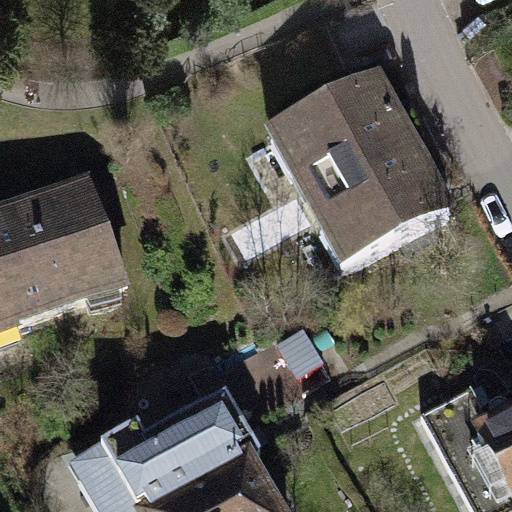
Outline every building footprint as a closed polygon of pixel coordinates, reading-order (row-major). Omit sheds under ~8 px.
[(383,89),(269,152),(345,291),(459,229),(383,89)] [(88,197),(0,230),(0,370),(20,363),(17,356),(131,313),(88,197)] [(301,334),(278,348),(298,381),(322,367),(301,334)] [(511,511),(511,503),(477,440),(489,433),(469,396),(420,423),(468,511),(511,511)] [(78,485),(91,511),(196,511),(257,477),(258,456),(225,399),(146,444),(137,429),(96,453),(106,470),(78,485)] [(511,420),(489,433),(477,440),(511,503),(511,420)] [(266,492),(257,477),(196,511),(291,511),(276,486),(266,492)]
